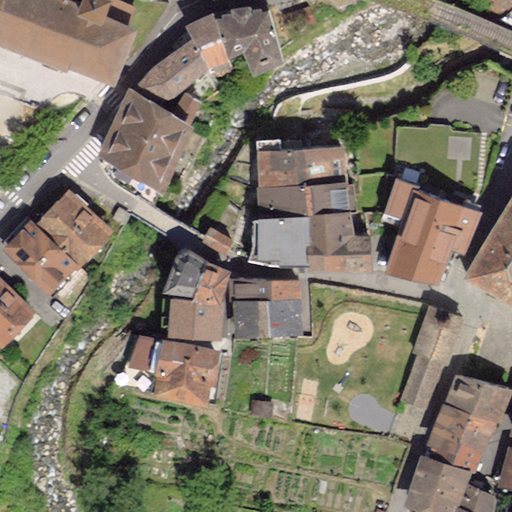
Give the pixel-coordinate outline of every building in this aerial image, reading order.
[(137,6),(121,0),(0,0),(0,37),(14,42),(13,44),(17,46),(18,44),(40,52),(39,54),(42,56),(44,53),(69,62),(70,60),(111,76),(113,74),(131,29),(131,26),(129,24),(137,6)] [(287,13),(292,29),(316,21),(311,5),(287,13)] [(269,6),(217,15),(232,57),(248,52),(256,71),(283,61),(269,6)] [(211,65),(232,57),(217,15),(192,27),(196,38),(203,47),(207,56),(211,65)] [(203,47),(196,38),(161,66),(150,76),(141,87),(150,92),(163,99),(168,100),(173,99),(177,97),(181,93),(211,65),(207,56),(203,47)] [(232,57),(211,65),(215,74),(236,67),(232,57)] [(106,152),(130,168),(162,190),(169,173),(190,128),(203,101),(191,94),(176,116),(136,92),(134,94),(132,98),(106,152)] [(349,185),(347,149),(304,151),(305,187),(349,185)] [(260,189),(305,187),(304,151),(258,153),(260,189)] [(400,184),(391,212),(409,218),(405,232),(402,239),(400,239),(390,269),(423,280),(437,285),(444,263),(449,249),(464,254),(477,215),(468,212),(416,195),(418,190),(400,184)] [(262,220),(310,218),(350,216),(349,185),(305,187),(260,189),(261,215),(262,220)] [(39,227),(42,230),(74,261),(77,263),(108,231),(69,195),(39,227)] [(511,203),(493,237),(472,274),(511,297),(511,203)] [(311,243),(307,243),(308,262),(308,270),(319,269),(349,268),(363,267),(370,267),(369,239),(351,239),(350,216),(310,218),(311,243)] [(311,243),(310,218),(262,220),(263,255),(267,255),(281,254),(282,263),(300,263),(308,262),(307,243),(311,243)] [(232,240),(211,229),(205,240),(226,251),(232,240)] [(51,286),(74,261),(42,230),(18,254),(51,286)] [(185,249),(164,293),(197,296),(209,265),(185,249)] [(221,304),(229,273),(209,265),(197,296),(196,299),(221,304)] [(0,330),(3,333),(33,302),(0,271),(0,330)] [(239,301),(268,300),(299,299),(298,293),(298,281),(238,284),(239,296),(239,301)] [(299,299),(268,300),(239,301),(236,301),(238,334),(270,333),(300,332),(299,299)] [(221,306),(173,303),(171,333),(219,336),(221,306)] [(432,308),(416,351),(421,353),(403,400),(426,408),(441,369),(460,319),(445,313),(432,308)] [(170,341),(165,340),(157,373),(163,374),(158,395),(203,404),(208,382),(214,384),(221,352),(209,350),(182,344),(170,341)] [(509,393),(458,373),(446,404),(495,423),(497,424),(509,393)] [(272,404),(254,402),(253,414),(271,416),(272,404)] [(494,426),(495,423),(446,404),(431,442),(426,455),(470,472),(475,474),(494,426)] [(511,488),(511,448),(509,448),(500,486),(511,488)] [(422,511),(454,511),(456,507),(465,485),(470,472),(426,455),(406,506),(422,511)] [(465,485),(456,507),(468,511),(492,511),(496,497),(475,489),(465,485)]
